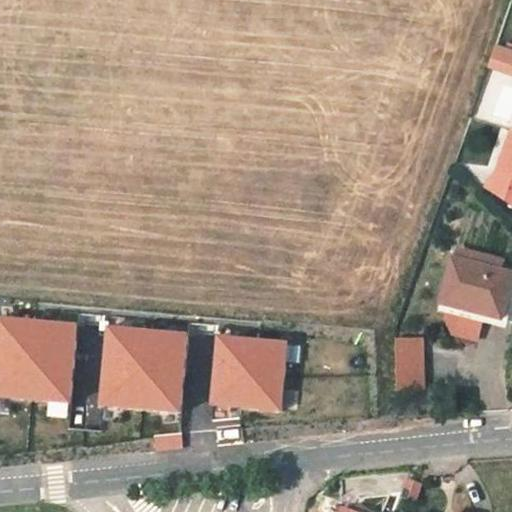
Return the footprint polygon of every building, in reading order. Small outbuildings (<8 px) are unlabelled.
[(511,74),(511,53),(491,46),(484,65),(511,74)] [(492,168),(502,172),(511,141),(511,131),(505,130),(492,168)] [(511,141),(502,172),(511,174),(511,141)] [(511,174),(502,172),(492,168),(486,166),(476,185),(510,209),(511,203),(511,174)] [(434,299),(442,302),(437,315),(444,330),(467,338),(475,313),(494,319),(509,275),(449,255),(434,299)] [(45,321),(0,316),(0,395),(39,399),(45,321)] [(45,321),(39,399),(63,402),(70,323),(45,321)] [(173,409),(180,331),(102,325),(95,403),(173,409)] [(233,405),(238,336),(212,333),(207,402),(233,405)] [(285,409),(291,340),(238,336),(233,405),(285,409)] [(415,338),(391,338),(391,388),(416,388),(415,338)] [(181,450),(179,436),(153,438),(154,452),(181,450)]
